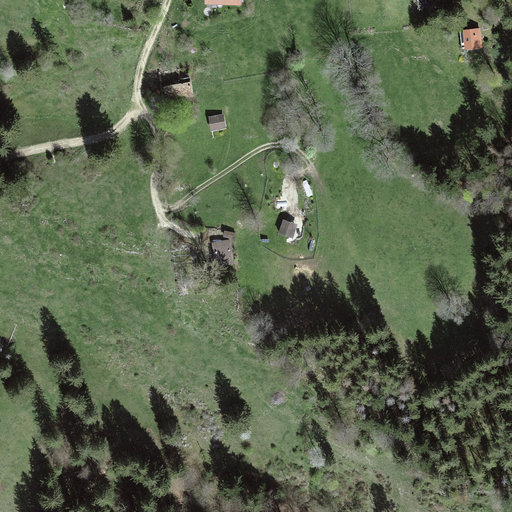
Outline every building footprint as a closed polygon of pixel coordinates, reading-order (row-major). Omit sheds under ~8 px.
[(475,29),(465,30),(467,47),(480,45),(479,40),(477,40),(475,29)] [(158,73),(162,100),(192,96),(188,69),(158,73)] [(210,119),(212,129),(223,127),(221,117),(210,119)] [(284,220),(279,233),(290,237),(295,224),(284,220)] [(224,230),(223,236),(235,239),(236,233),(224,230)] [(234,263),(230,239),(212,241),(216,266),(234,263)]
